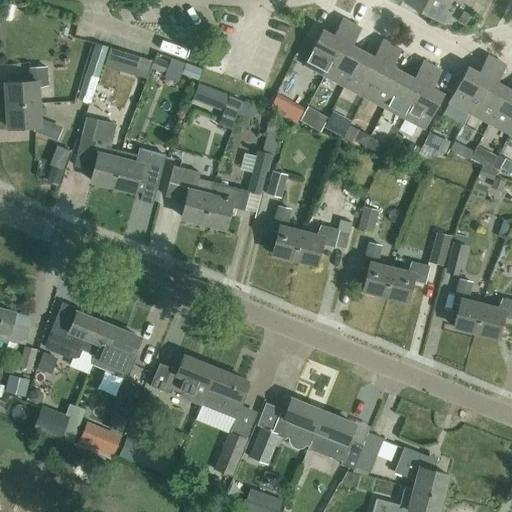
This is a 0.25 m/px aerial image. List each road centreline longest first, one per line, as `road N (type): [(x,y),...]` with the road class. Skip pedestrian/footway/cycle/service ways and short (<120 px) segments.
road 1 (unclassified): [(0,211),(511,417)]
road 2 (residential): [(511,33),(451,41),(372,0)]
